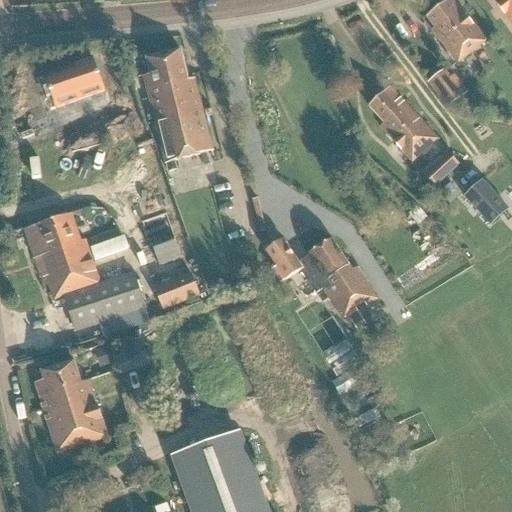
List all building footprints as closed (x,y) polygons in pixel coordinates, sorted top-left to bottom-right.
[(452,0),(449,0),(427,18),(435,29),(432,31),(457,64),(486,42),(452,0)] [(511,0),(493,0),(511,24),(511,0)] [(188,81),(181,51),(147,60),(151,76),(144,77),(166,165),(213,153),(195,79),(188,81)] [(93,61),(70,69),(81,103),(105,95),(93,61)] [(70,69),(46,77),(57,111),(81,103),(70,69)] [(448,109),(464,97),(445,71),(429,83),(448,109)] [(400,151),(412,163),(437,140),(390,88),(367,109),(383,126),(381,128),(402,149),(400,151)] [(452,158),(428,180),(438,190),(461,168),(452,158)] [(482,182),(465,198),(492,227),(509,211),(497,198),(492,192),(482,182)] [(72,215),(24,231),(41,281),(46,280),(54,303),(65,300),(76,333),(146,310),(135,275),(102,286),(87,242),(81,244),(72,215)] [(470,217),(452,230),(471,255),(489,242),(470,217)] [(313,252),(312,253),(309,256),(310,257),(299,265),(282,244),(268,254),(278,268),(274,272),(283,284),(300,271),(316,293),(322,288),(343,318),(348,314),(356,326),(364,320),(356,309),(365,303),(367,306),(377,299),(357,269),(352,272),(331,241),(320,248),(319,248),(317,248),(315,249),(314,250),(313,252)] [(181,258),(175,242),(153,250),(159,266),(181,258)] [(194,279),(191,273),(155,289),(165,312),(207,293),(200,277),(194,279)] [(350,368),(358,365),(338,321),(313,332),(334,382),(333,383),(340,398),(359,389),(350,368)] [(150,364),(143,340),(112,349),(119,373),(150,364)] [(57,454),(108,439),(90,381),(81,384),(74,362),(42,372),(44,381),(35,384),(57,454)] [(263,511),(236,435),(174,458),(193,511),(263,511)]
